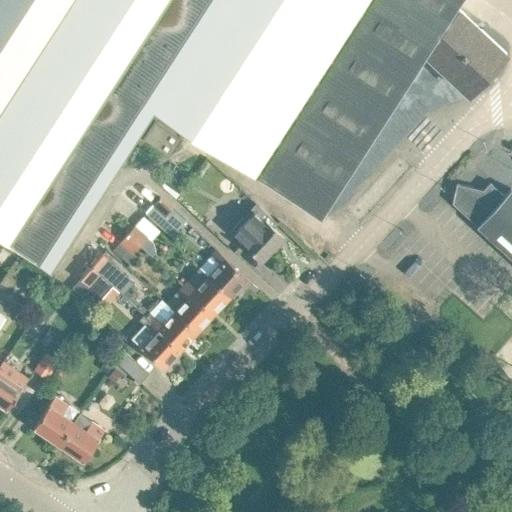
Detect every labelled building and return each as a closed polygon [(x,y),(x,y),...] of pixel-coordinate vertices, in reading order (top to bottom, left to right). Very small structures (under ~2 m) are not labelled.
[(456,0),(0,0),(0,231),(50,264),(153,104),(320,213),(424,51),(468,92),(505,52),(458,8),(434,34),(456,0)] [(181,136),(154,119),(142,138),(169,155),(181,136)] [(206,158),(197,170),(229,201),(240,189),(206,158)] [(511,189),(510,188),(504,195),(490,182),(483,189),(456,183),(452,202),(511,256),(511,189)] [(186,219),(172,207),(160,196),(145,212),(171,235),(186,219)] [(256,202),(229,230),(242,242),(262,261),(284,237),(265,219),(269,214),(256,202)] [(143,215),(133,225),(146,237),(151,240),(160,230),(143,215)] [(139,246),(146,237),(133,225),(126,234),(139,246)] [(133,253),(139,246),(126,234),(113,250),(129,264),(136,255),(133,253)] [(146,237),(139,246),(150,255),(153,251),(151,240),(146,237)] [(207,275),(229,295),(246,277),(216,249),(210,255),(219,263),(207,275)] [(92,266),(99,273),(110,261),(102,254),(92,266)] [(99,274),(99,273),(92,266),(73,287),(94,306),(98,301),(105,307),(118,291),(99,274)] [(186,281),(182,286),(212,314),(229,295),(207,275),(199,267),(186,281)] [(182,286),(165,304),(167,305),(174,311),(195,332),(212,314),(182,286)] [(0,324),(10,310),(0,302),(0,324)] [(63,313),(82,329),(92,317),(73,302),(63,313)] [(148,313),(145,316),(150,320),(148,322),(179,349),(195,332),(174,311),(167,305),(161,312),(166,317),(162,322),(156,317),(155,319),(148,313)] [(144,323),(131,338),(133,340),(148,353),(163,367),(179,349),(148,322),(150,320),(145,316),(143,314),(139,319),(144,323)] [(45,377),(57,360),(45,353),(34,370),(45,377)] [(147,373),(124,353),(116,362),(139,382),(147,373)] [(27,378),(13,369),(2,361),(0,364),(0,402),(7,407),(27,378)] [(105,381),(91,397),(109,414),(124,397),(105,381)] [(59,442),(73,421),(61,413),(67,405),(53,396),(33,425),(59,442)] [(73,421),(59,442),(84,459),(104,430),(91,421),(85,430),(73,421)] [(511,511),(511,503),(497,511),(511,511)]
